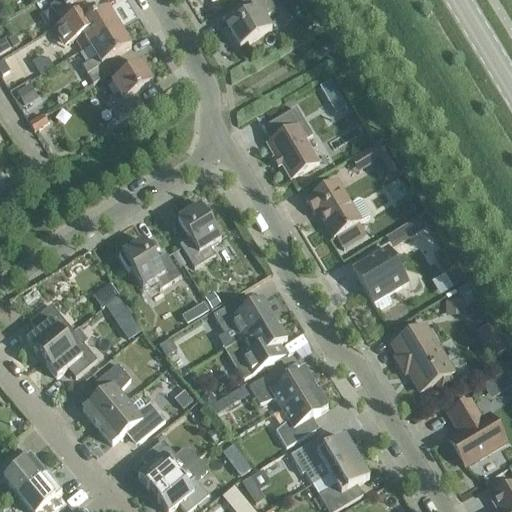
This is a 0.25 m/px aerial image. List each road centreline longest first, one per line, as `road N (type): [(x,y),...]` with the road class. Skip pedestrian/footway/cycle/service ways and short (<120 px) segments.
road 1 (residential): [(446,511),(358,365),(330,349),(282,270),(281,236),(240,168),(214,148)]
road 2 (residential): [(214,148),(0,285)]
road 3 (residential): [(121,511),(0,363)]
road 4 (residential): [(214,148),(208,86),(156,0)]
